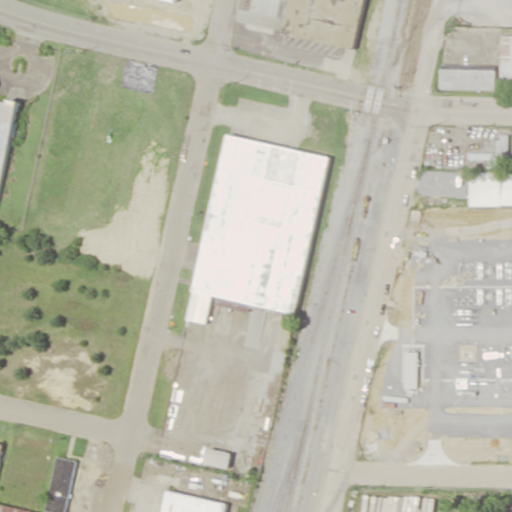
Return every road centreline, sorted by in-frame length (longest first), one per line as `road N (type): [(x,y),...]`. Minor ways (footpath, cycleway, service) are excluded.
road 1 (residential): [(231,0),(113,511)]
road 2 (residential): [(421,111),(95,38),(0,8)]
road 3 (tertiary): [(331,511),(381,291)]
road 4 (tertiary): [(381,291),(421,111)]
road 5 (residential): [(341,471),(511,474)]
road 6 (residential): [(135,436),(0,406)]
